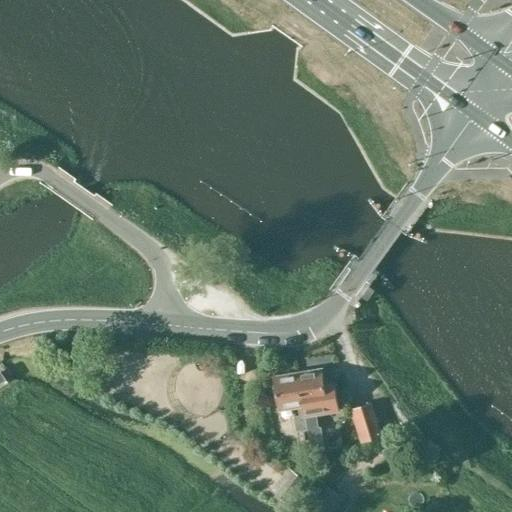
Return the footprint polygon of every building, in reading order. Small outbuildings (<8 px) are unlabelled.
[(182,247),(176,255),(195,267),(200,259),(182,247)] [(366,298),(367,298),(370,294),(374,288),(370,286),(365,282),(358,292),(363,296),(366,298)] [(298,373),(305,415),(305,416),(339,410),(335,385),(325,387),(322,369),(298,373)] [(300,415),(305,415),(298,373),(274,377),(279,408),(298,405),(300,415)] [(365,394),(378,389),(372,374),(358,379),(365,394)] [(372,404),(369,405),(352,410),(355,420),(354,421),(362,444),(383,436),(372,404)] [(300,415),(295,416),(296,420),(297,430),(297,432),(307,430),(305,416),(305,415),(300,415)] [(292,469),(286,477),(275,491),(291,504),(308,482),(292,469)] [(324,483),(304,509),(307,511),(333,511),(344,499),(324,483)]
